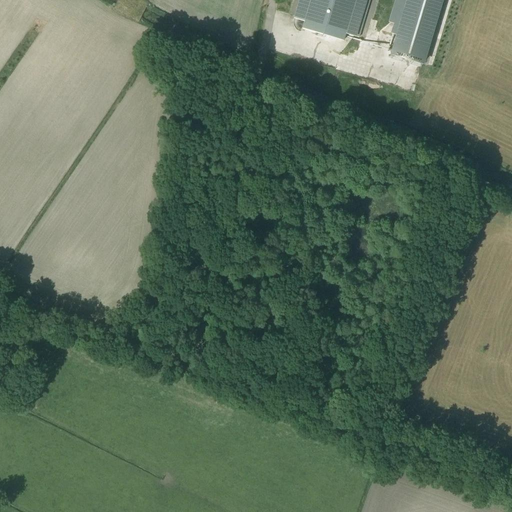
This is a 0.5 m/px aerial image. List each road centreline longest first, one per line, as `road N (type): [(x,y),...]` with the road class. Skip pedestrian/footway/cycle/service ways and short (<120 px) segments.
road 1 (track): [(258,83),(511,200)]
road 2 (track): [(113,340),(244,249),(254,186),(274,159)]
road 3 (track): [(113,340),(340,425)]
road 4 (track): [(340,425),(511,488)]
road 5 (track): [(0,298),(113,340)]
